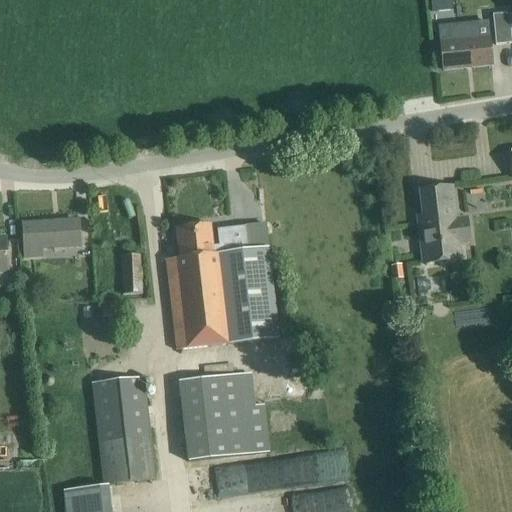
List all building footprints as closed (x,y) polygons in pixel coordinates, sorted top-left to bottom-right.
[(509,14),(493,15),(496,45),(511,44),(509,14)] [(463,24),(439,27),(441,41),(442,51),(444,71),(492,66),(490,46),(488,36),(487,22),(463,24)] [(424,222),(419,223),(424,264),(463,259),(461,246),(469,245),(467,225),(456,227),(452,188),(421,191),(424,222)] [(79,222),(23,226),(25,259),(43,258),(42,251),(81,248),(79,222)] [(210,225),(176,229),(179,259),(165,260),(167,280),(175,353),(279,341),(268,244),(265,225),(245,227),(248,251),(214,255),(210,225)] [(121,255),(123,295),(141,294),(138,254),(121,255)] [(401,264),(392,266),(394,280),(403,279),(401,264)] [(253,373),(179,382),(188,463),(257,456),(271,454),(268,430),(265,406),(257,407),(253,373)] [(142,379),(92,385),(104,487),(155,482),(142,379)] [(246,495),(247,511),(353,511),(350,481),(369,479),(367,455),(192,471),(195,500),(246,495)]
